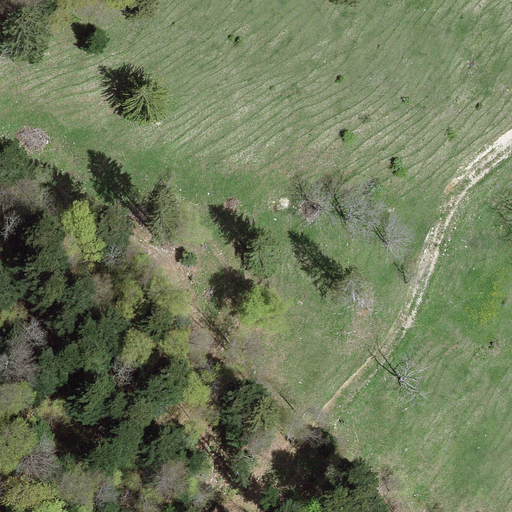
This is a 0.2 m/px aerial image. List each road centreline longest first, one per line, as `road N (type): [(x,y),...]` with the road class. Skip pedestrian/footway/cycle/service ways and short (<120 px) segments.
road 1 (track): [(231,511),(292,462),(397,337),(460,192),(511,143)]
road 2 (track): [(215,367),(222,423),(216,511)]
